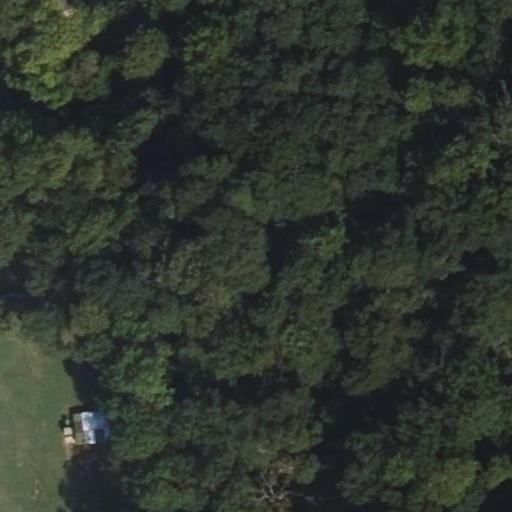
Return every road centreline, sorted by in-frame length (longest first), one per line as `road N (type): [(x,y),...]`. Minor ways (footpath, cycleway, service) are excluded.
road 1 (track): [(181,511),(155,413),(0,38)]
road 2 (track): [(60,0),(85,29),(232,0)]
